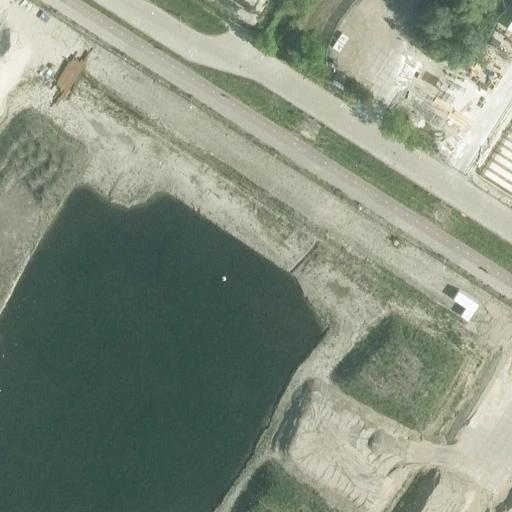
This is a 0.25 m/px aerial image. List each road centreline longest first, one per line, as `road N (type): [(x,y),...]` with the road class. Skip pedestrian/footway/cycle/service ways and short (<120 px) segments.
road 1 (unclassified): [(402,153),(386,130),(270,58),(205,44),(149,19)]
road 2 (unclassified): [(362,185),(200,87),(149,19)]
road 3 (unclassified): [(362,185),(511,240)]
road 4 (unknown): [(511,76),(469,155),(473,200)]
road 5 (unknown): [(357,112),(426,0)]
road 6 (unclassified): [(511,225),(402,153)]
